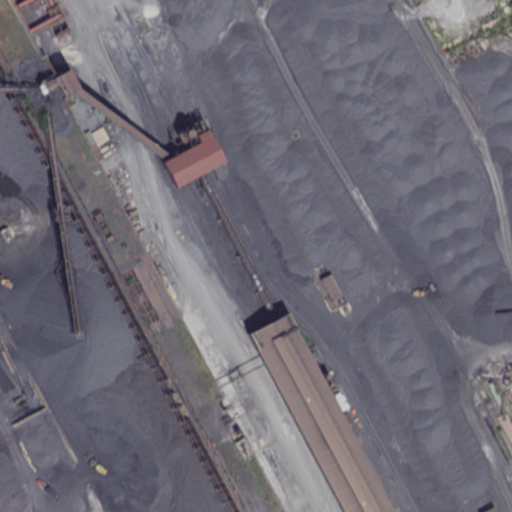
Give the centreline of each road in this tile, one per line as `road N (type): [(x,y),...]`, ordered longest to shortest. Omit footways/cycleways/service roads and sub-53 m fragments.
road 1 (track): [(252,0),(314,129),(434,336),(511,504)]
road 2 (track): [(386,0),(474,228),(511,293)]
